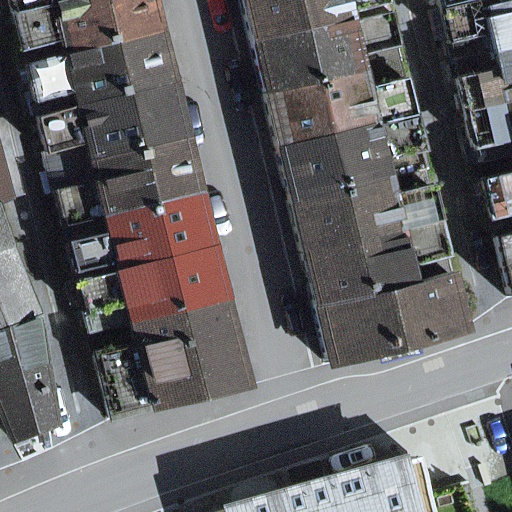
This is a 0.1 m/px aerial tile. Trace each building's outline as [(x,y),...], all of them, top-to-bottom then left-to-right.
[(6,0),(9,12),(60,0),(6,0)] [(60,0),(9,12),(22,64),(155,34),(146,0),(60,0)] [(239,0),(249,41),(382,10),(379,0),(239,0)] [(511,0),(467,0),(437,7),(449,59),(511,44),(511,0)] [(249,41),(262,95),(395,64),(382,10),(249,41)] [(22,64),(35,117),(167,86),(155,34),(22,64)] [(511,44),(449,59),(461,112),(511,99),(511,44)] [(262,95),(274,147),(408,116),(395,64),(262,95)] [(35,117),(48,170),(180,139),(167,86),(35,117)] [(511,99),(461,112),(474,164),(511,154),(511,99)] [(274,147),(287,200),(420,169),(408,116),(274,147)] [(48,170),(61,225),(194,193),(180,139),(48,170)] [(511,154),(474,164),(487,217),(511,210),(511,154)] [(287,200),(299,253),(433,221),(420,169),(287,200)] [(61,225),(74,279),(207,246),(194,193),(61,225)] [(506,298),(511,296),(511,210),(487,217),(506,298)] [(404,283),(405,288),(446,277),(433,221),(299,253),(312,306),(404,283)] [(0,283),(14,278),(0,242),(0,283)] [(74,279),(87,333),(220,301),(207,246),(74,279)] [(312,306),(326,364),(459,332),(446,277),(405,288),(404,283),(312,306)] [(0,283),(0,328),(29,316),(14,278),(0,283)] [(108,420),(242,387),(220,301),(87,333),(108,420)] [(0,328),(0,413),(10,438),(49,423),(29,316),(0,328)] [(290,493),(222,511),(428,511),(424,497),(413,459),(324,484),(290,493)] [(318,462),(284,472),(290,493),(324,484),(318,462)]
